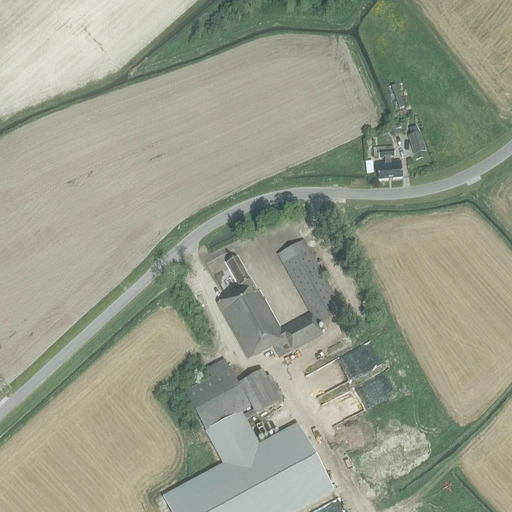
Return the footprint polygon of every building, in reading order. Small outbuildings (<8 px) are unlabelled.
[(397,84),(392,86),(400,109),(404,107),(397,84)] [(425,152),(419,132),(406,136),(413,156),(425,152)] [(394,150),(392,150),(392,147),(373,149),(374,157),(379,157),(379,159),(383,158),(384,163),(377,164),(378,181),(402,178),(401,162),(390,163),(390,157),(395,157),(394,150)] [(365,162),(367,175),(374,174),(372,161),(365,162)] [(317,326),(342,312),(303,241),(278,255),(311,314),(281,331),(259,293),(258,294),(250,280),(249,281),(237,258),(227,263),(240,287),(240,286),(242,289),(226,298),(217,303),(249,360),(273,347),(279,359),(322,335),(317,326)] [(241,413),(250,408),(224,360),(206,370),(211,379),(185,393),(205,431),(204,431),(221,464),(161,497),(169,511),(296,511),(333,492),(296,424),(258,444),(241,413)] [(255,414),(282,399),(270,376),(266,378),(262,371),(239,384),(255,414)]
